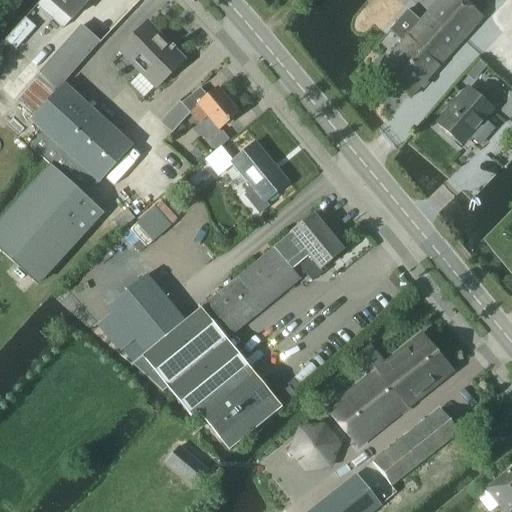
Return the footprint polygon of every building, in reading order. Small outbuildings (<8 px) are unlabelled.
[(41,0),(36,7),(63,30),(71,20),(89,0),(41,0)] [(412,99),(484,19),(463,0),(442,0),(422,23),(409,12),(391,33),(403,44),(380,70),(412,99)] [(156,89),(185,62),(149,24),(120,51),(156,89)] [(59,89),(100,43),(82,27),(41,73),(59,89)] [(86,198),(133,147),(65,85),(32,122),(44,133),(31,148),(52,167),(0,223),(0,250),(38,285),(103,214),(86,198)] [(463,145),(494,110),(470,89),(440,123),(463,145)] [(198,126),(208,117),(220,130),(238,114),(218,90),(208,99),(200,90),(182,105),(191,115),(190,116),(198,126)] [(191,115),(182,105),(180,103),(161,124),(172,135),(190,116),(191,115)] [(266,203),(289,185),(256,144),(232,163),(248,183),(243,187),(248,194),(245,197),(260,215),(269,207),(266,203)] [(320,271),(344,251),(314,215),(291,235),(291,236),(275,249),(300,279),(306,274),(309,278),(319,270),(320,271)] [(252,372),(227,341),(300,280),(300,279),(275,249),(186,323),(134,366),(164,393),(168,390),(180,405),(193,420),(200,415),(252,372)] [(186,323),(147,276),(109,308),(113,313),(96,326),(120,356),(124,353),(134,366),(186,323)] [(452,373),(449,369),(422,336),(386,364),(371,346),(356,358),(371,376),(328,411),(359,449),(452,373)] [(283,409),(282,408),(275,400),(252,372),(200,415),(230,452),(283,409)] [(459,435),(440,412),(373,464),(392,488),(459,435)] [(338,447),(339,441),(338,436),(336,430),(333,426),(329,422),(324,420),(318,419),(313,419),(307,420),(303,423),(299,427),(296,432),(295,437),(294,443),(296,448),(298,453),(302,458),(307,461),(312,462),(317,463),(323,462),(328,460),(332,456),(336,452),(338,447)] [(511,511),(511,471),(488,490),(504,511),(511,511)] [(374,511),(381,507),(355,475),(308,511),(374,511)]
